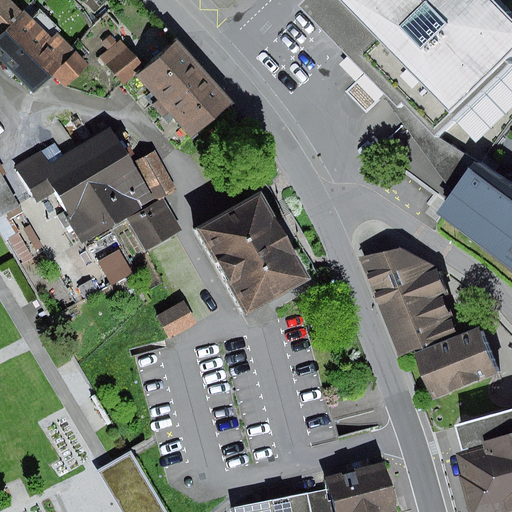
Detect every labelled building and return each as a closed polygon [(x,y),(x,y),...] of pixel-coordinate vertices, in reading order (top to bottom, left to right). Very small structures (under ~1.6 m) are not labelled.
[(0,0),(0,55),(35,90),(55,69),(68,83),(88,60),(16,0),(0,0)] [(400,82),(321,0),(310,0),(304,6),(389,93),(400,82)] [(511,18),(494,0),(321,0),(400,82),(415,97),(408,104),(437,134),(511,61),(511,18)] [(511,7),(505,0),(494,0),(511,18),(511,7)] [(143,63),(122,38),(96,58),(119,85),(128,77),(143,63)] [(196,75),(166,42),(143,63),(128,77),(158,109),(196,75)] [(511,261),(511,183),(481,163),(511,122),(511,61),(437,134),(408,104),(415,97),(400,82),(389,93),(385,97),(456,197),(445,212),(465,227),(511,261)] [(222,103),(196,75),(158,109),(183,139),(222,103)] [(183,227),(165,194),(178,186),(158,147),(133,160),(109,124),(52,158),(46,147),(19,164),(37,199),(53,191),(84,241),(125,214),(146,247),(183,227)] [(253,196),(193,230),(240,313),(299,279),(253,196)] [(484,332),(463,340),(444,296),(448,294),(438,269),(403,250),(365,259),(403,355),(420,348),(423,356),(422,356),(438,397),(500,373),(484,332)] [(191,322),(181,305),(157,318),(167,335),(191,322)] [(468,452),(473,451),(474,453),(465,456),(471,478),(468,479),(476,511),(505,511),(511,510),(511,411),(461,426),(468,452)] [(164,511),(129,451),(93,472),(116,511),(159,511),(161,511),(164,511)] [(353,473),(325,480),(333,511),(376,511),(388,509),(377,466),(367,469),(364,461),(351,465),(353,473)] [(307,511),(304,493),(230,508),(231,511),(307,511)]
